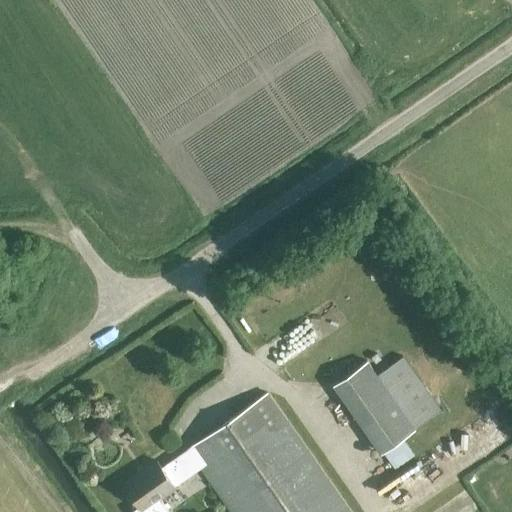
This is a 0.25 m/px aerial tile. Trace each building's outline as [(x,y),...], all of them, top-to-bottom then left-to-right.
[(331,309),(343,327),(358,318),(346,299),(331,309)] [(376,353),(372,357),(375,362),(380,358),(376,353)] [(403,358),(378,376),(366,360),(333,383),(381,452),(414,429),(441,410),(403,358)] [(169,511),(159,497),(174,486),(170,479),(196,461),(231,511),(350,511),(267,393),(187,449),(188,449),(162,468),(157,461),(124,484),(138,503),(129,510),(130,511),(169,511)] [(422,488),(468,456),(463,449),(482,435),(476,427),(412,472),(422,488)]
